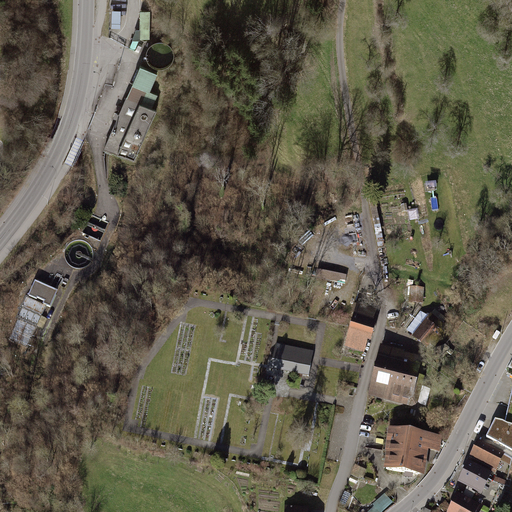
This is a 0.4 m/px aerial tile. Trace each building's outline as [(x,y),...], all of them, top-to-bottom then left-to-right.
[(151,9),(140,9),(140,37),(151,38),(151,9)] [(159,72),(141,64),(133,83),(151,90),(159,72)] [(153,107),(159,94),(151,90),(133,83),(127,96),(153,107)] [(135,162),(158,110),(153,107),(127,96),(104,149),(135,162)] [(52,309),(58,293),(35,283),(29,299),(47,307),(52,309)] [(47,307),(29,299),(12,340),(30,347),(47,307)] [(376,306),(356,301),(345,343),(365,348),(376,306)] [(430,320),(419,310),(404,327),(415,337),(430,320)] [(308,378),(314,351),(275,343),(269,370),(308,378)] [(45,353),(35,348),(32,354),(43,358),(45,353)] [(424,359),(382,348),(370,397),(411,407),(424,359)] [(511,392),(505,423),(511,424),(511,450),(491,440),(488,447),(502,454),(511,458),(511,461),(508,480),(511,481),(511,392)] [(495,421),(487,438),(491,440),(511,450),(511,424),(505,423),(495,421)] [(439,453),(442,436),(390,428),(383,472),(426,479),(431,452),(439,453)] [(494,472),(502,454),(488,447),(480,443),(474,456),(484,461),(482,466),(494,472)] [(488,474),(469,464),(460,482),(479,491),(488,474)] [(479,511),(483,504),(457,491),(445,511),(479,511)] [(368,511),(386,511),(395,505),(387,496),(368,511)]
